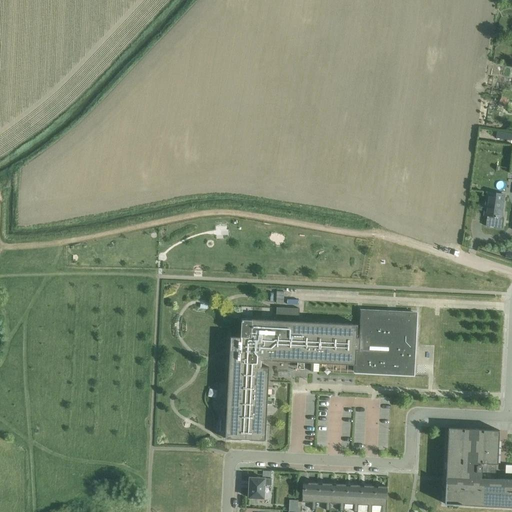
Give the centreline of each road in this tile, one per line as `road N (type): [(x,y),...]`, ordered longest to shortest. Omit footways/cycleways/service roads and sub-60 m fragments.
road 1 (residential): [(511,374),(505,416),(417,413),(410,458),(400,464),(230,455),(227,511)]
road 2 (unknown): [(460,256),(362,213),(215,187),(232,71)]
road 3 (unknown): [(286,10),(396,25),(386,92),(232,71)]
road 4 (track): [(159,277),(0,276)]
